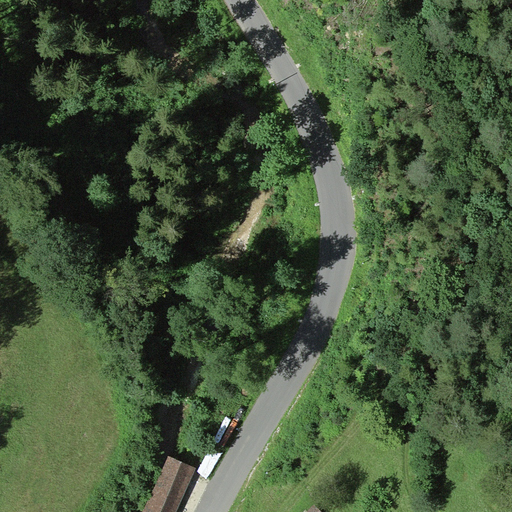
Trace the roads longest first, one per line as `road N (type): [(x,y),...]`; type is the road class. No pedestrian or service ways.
road 1 (secondary): [(238,0),(317,136),(331,176),(336,255),(320,315),(209,511)]
road 2 (track): [(281,511),(368,407),(390,400),(417,412),(420,511)]
